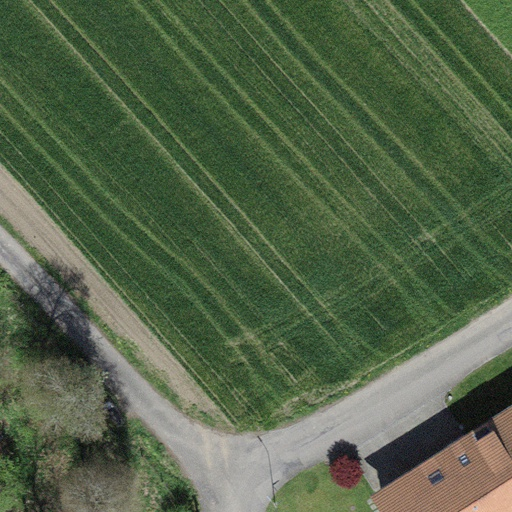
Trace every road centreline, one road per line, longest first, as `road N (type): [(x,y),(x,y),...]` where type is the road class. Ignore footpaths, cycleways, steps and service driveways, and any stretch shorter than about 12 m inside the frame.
road 1 (residential): [(0,248),(193,455),(235,474)]
road 2 (residential): [(511,319),(347,423),(235,474)]
